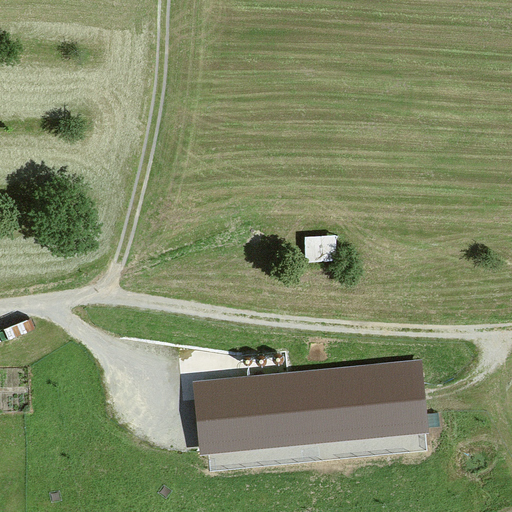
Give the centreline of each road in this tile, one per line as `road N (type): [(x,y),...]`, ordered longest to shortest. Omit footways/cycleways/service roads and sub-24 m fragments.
road 1 (track): [(110,294),(314,323),(511,326)]
road 2 (track): [(110,294),(138,201),(172,0)]
